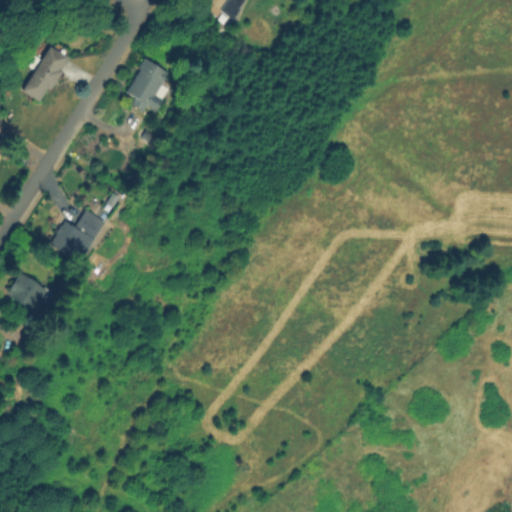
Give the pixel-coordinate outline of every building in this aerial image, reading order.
[(244,0),(238,9),(240,10),(232,21),(201,0),(244,0)] [(38,102),(20,91),(33,70),(27,67),(34,56),(33,56),(38,48),(45,52),(48,47),(66,58),(58,70),(61,72),(50,90),(47,88),(38,102)] [(143,58),(167,74),(162,83),(165,85),(146,116),(132,107),(141,92),(129,85),(139,69),(136,68),(143,58)] [(104,222),(78,263),(49,244),(63,222),(73,228),(85,210),(104,222)] [(19,272),(58,295),(45,318),(6,295),(19,272)]
